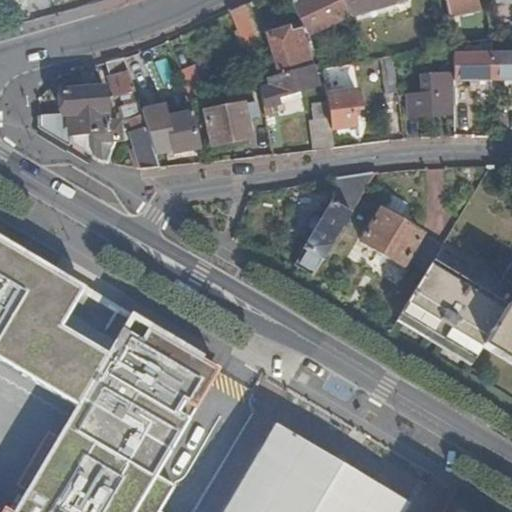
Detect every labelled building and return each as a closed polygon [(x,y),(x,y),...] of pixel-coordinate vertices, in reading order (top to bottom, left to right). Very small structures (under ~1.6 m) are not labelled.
[(309,0),(297,0),(290,4),(302,30),(304,34),(348,16),(341,0),(310,0),(309,0)] [(341,0),(348,16),(401,2),(399,0),(341,0)] [(460,0),(442,0),(445,16),(462,12),(460,0)] [(243,6),(228,14),(243,50),(257,44),(243,6)] [(304,34),(302,30),(288,35),(286,31),(267,37),(278,76),(307,68),(303,54),(311,50),(304,34)] [(136,53),(120,57),(131,89),(133,96),(148,91),(136,53)] [(511,55),(489,56),(488,81),(511,81),(511,55)] [(452,81),(488,81),(489,56),(451,56),(452,81)] [(120,57),(102,62),(113,95),(118,93),(131,89),(120,57)] [(382,59),(387,95),(399,93),(398,85),(395,57),(382,59)] [(258,90),(262,109),(278,105),(276,97),(318,86),(313,66),(307,68),(278,76),(265,80),(267,85),(258,87),(258,90)] [(192,69),(176,75),(187,101),(202,95),(192,69)] [(442,111),(451,110),(450,76),(417,79),(419,94),(405,96),(407,118),(442,115),(442,111)] [(131,89),(118,93),(122,105),(135,100),(133,96),(131,89)] [(59,116),(38,117),(38,126),(79,151),(98,163),(105,164),(111,142),(118,142),(117,122),(106,123),(106,118),(105,113),(104,99),(104,90),(59,92),(59,116)] [(327,117),(329,129),(354,126),(351,112),(358,110),(356,92),(324,97),(325,101),(327,117)] [(138,108),(135,100),(122,105),(125,112),(138,108)] [(310,103),(312,119),(327,117),(325,101),(310,103)] [(208,146),(248,138),(239,105),(200,113),(208,146)] [(127,120),(140,116),(138,108),(125,112),(127,118),(127,120)] [(173,154),(200,149),(197,139),(194,140),(188,115),(175,117),(174,113),(163,115),(173,154)] [(127,150),(132,169),(143,169),(158,168),(140,116),(127,120),(127,118),(121,120),(121,121),(123,126),(129,124),(131,133),(126,134),(131,149),(127,150)] [(310,152),(332,149),(329,129),(327,117),(312,119),(307,119),(310,152)] [(372,174),(327,180),(331,196),(300,248),(302,250),(292,266),(311,277),(372,174)] [(400,267),(419,232),(379,209),(359,242),(400,267)] [(431,264),(442,246),(428,238),(412,263),(426,271),(428,268),(431,264)] [(0,362),(76,408),(57,439),(47,432),(15,487),(27,492),(14,511),(7,511),(4,509),(1,511),(159,511),(174,487),(155,476),(217,372),(200,361),(164,340),(116,310),(93,349),(59,328),(82,290),(51,272),(0,241),(0,362)] [(505,307),(431,264),(428,268),(502,312),(505,307)] [(428,268),(426,271),(398,318),(471,362),(480,349),(502,312),(428,268)] [(511,311),(505,307),(502,312),(480,349),(511,367),(511,311)] [(402,511),(408,504),(399,499),(275,425),(223,511),(402,511)]
